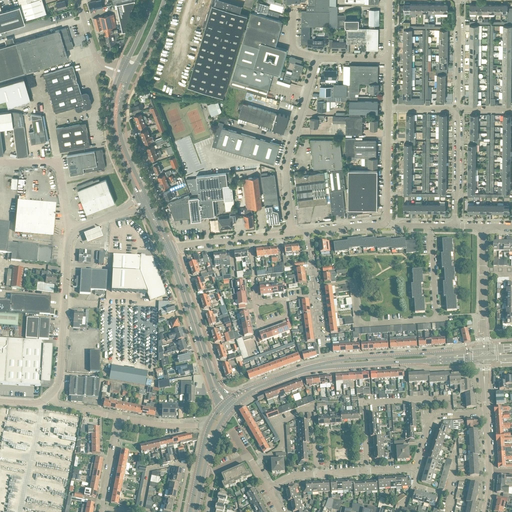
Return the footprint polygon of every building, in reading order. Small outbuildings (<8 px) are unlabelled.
[(42,0),(34,0),(19,5),(24,20),(46,13),(42,0)] [(101,0),(94,2),(89,3),(91,10),(103,7),(101,0)] [(126,31),(135,0),(117,4),(123,32),(126,31)] [(205,28),(188,86),(223,97),(239,43),(244,29),(247,16),(240,13),(242,6),(223,0),(211,0),(203,27),(205,28)] [(330,11),(330,6),(329,0),(308,0),(308,6),(307,6),(306,11),(330,11)] [(56,3),(58,10),(66,7),(64,1),(56,3)] [(280,14),(268,10),(269,6),(257,2),(256,6),(253,6),(251,12),(278,20),(280,14)] [(0,30),(24,23),(19,5),(19,6),(0,11),(0,30)] [(337,28),(338,15),(338,6),(336,6),(330,6),(330,11),(329,26),(329,28),(337,28)] [(379,10),(374,10),(369,10),(369,11),(369,25),(377,25),(377,20),(379,20),(379,10)] [(330,11),(306,11),(301,11),(301,26),(310,26),(329,26),(330,11)] [(283,21),(278,20),(251,12),(246,29),(244,37),(261,42),(276,46),(283,21)] [(114,14),(99,17),(93,18),(96,31),(103,29),(105,36),(106,36),(118,33),(117,29),(113,30),(112,28),(116,27),(114,14)] [(346,15),(338,15),(337,28),(346,28),(359,28),(359,20),(346,19),(346,15)] [(310,38),(310,26),(301,26),(301,44),(308,44),(308,38),(310,38)] [(6,45),(0,47),(0,79),(68,59),(65,50),(73,48),(71,40),(69,41),(68,38),(69,38),(66,27),(59,30),(59,29),(14,43),(6,45)] [(367,28),(362,28),(359,28),(346,28),(346,30),(346,34),(346,38),(346,43),(349,43),(361,43),(361,49),(362,50),(378,50),(378,29),(367,28)] [(116,36),(118,36),(118,33),(106,36),(107,42),(109,42),(108,40),(113,39),(117,39),(116,36)] [(253,67),(261,42),(244,37),(242,44),(237,62),(253,67)] [(326,45),(326,40),(326,38),(317,38),(317,39),(310,39),(310,38),(308,38),(308,44),(308,46),(312,46),(312,48),(323,48),(323,45),(326,45)] [(349,43),(346,43),(345,43),(345,42),(344,42),(344,38),(339,38),(339,42),(332,42),(332,39),(329,39),(329,48),(332,48),(332,50),(349,50),(349,43)] [(121,40),(119,40),(117,41),(117,39),(113,39),(108,40),(109,42),(107,42),(108,46),(117,44),(118,50),(120,50),(123,45),(124,39),(121,40)] [(276,46),(261,42),(253,67),(273,73),(279,75),(286,49),(276,46)] [(300,65),(302,60),(290,57),(289,62),(295,64),(292,75),(286,73),(283,81),(290,82),(291,78),(298,80),(302,65),(300,65)] [(447,67),(447,61),(439,61),(439,67),(435,67),(435,71),(442,71),(442,67),(447,67)] [(273,73),(253,67),(237,62),(232,78),(268,89),(273,73)] [(81,94),(81,93),(72,65),(44,74),(55,112),(74,106),(75,106),(72,96),(81,94)] [(378,84),(378,65),(350,65),(349,81),(348,81),(348,84),(349,84),(349,87),(359,87),(359,84),(369,84),(378,84)] [(321,81),(325,81),(325,79),(336,79),(336,70),(325,70),(325,73),(324,73),(324,75),(322,75),(322,77),(321,77),(321,81)] [(442,75),(442,71),(435,71),(435,75),(437,75),(437,81),(445,81),(445,75),(442,75)] [(268,89),(232,78),(230,86),(266,96),(268,89)] [(23,79),(0,85),(0,101),(5,100),(8,107),(30,101),(23,79)] [(349,96),(349,93),(349,87),(349,84),(348,84),(337,84),(337,82),(334,82),(334,86),(334,96),(335,96),(346,96),(349,96)] [(378,84),(369,84),(369,88),(367,88),(367,92),(378,92),(378,84)] [(334,96),(334,86),(320,87),(320,96),(317,96),(321,96),(328,96),(334,96)] [(90,102),(89,97),(89,96),(88,93),(85,91),(81,93),(81,94),(72,96),(75,106),(74,106),(75,109),(78,111),(82,110),(82,109),(85,108),(86,109),(90,107),(92,105),(91,101),(90,102)] [(445,100),(445,94),(437,93),(437,99),(435,99),(435,104),(442,104),(442,100),(445,100)] [(328,101),(328,96),(321,96),(321,101),(318,101),(318,110),(318,111),(326,110),(326,101),(328,101)] [(144,108),(142,103),(139,104),(139,102),(138,101),(135,102),(134,103),(135,106),(131,107),(133,112),(144,108)] [(221,111),(218,101),(207,105),(211,116),(221,113),(221,111)] [(378,101),(373,101),(358,101),(350,101),(350,102),(349,113),(349,116),(360,116),(360,113),(378,114),(378,101)] [(241,111),(239,118),(272,128),(276,113),(243,103),(242,105),(239,104),(238,110),(241,111)] [(159,113),(156,106),(150,108),(153,116),(154,116),(159,113)] [(0,128),(13,127),(11,111),(0,112),(0,128)] [(22,115),(20,116),(19,113),(11,111),(13,127),(24,126),(22,115)] [(276,113),(272,128),(272,129),(274,129),(284,132),(289,116),(279,113),(277,112),(276,113)] [(142,116),(141,114),(141,113),(134,116),(137,122),(143,119),(147,118),(146,117),(145,116),(144,116),(142,116)] [(162,122),(159,114),(159,113),(154,116),(157,124),(162,122)] [(324,116),(323,116),(318,116),(318,119),(310,119),(310,127),(318,127),(318,123),(321,123),(321,119),(324,119),(324,116)] [(362,116),(360,116),(349,116),(346,116),(346,123),(346,137),(352,137),(352,134),(362,135),(362,116)] [(31,119),(34,131),(44,129),(41,117),(31,119)] [(147,120),(147,118),(143,119),(137,122),(137,123),(136,123),(137,125),(138,125),(139,128),(146,125),(145,123),(146,123),(147,122),(147,120)] [(274,164),(280,144),(222,127),(224,122),(219,121),(212,145),(274,164)] [(165,129),(162,122),(157,124),(160,131),(165,129)] [(90,146),(86,126),(82,123),(56,128),(60,152),(90,146)] [(27,151),(24,126),(13,127),(17,158),(28,156),(27,151)] [(46,141),(44,129),(34,131),(29,132),(31,144),(46,141)] [(147,129),(145,130),(140,132),(143,138),(150,135),(147,129)] [(413,138),(413,132),(406,132),(406,138),(409,138),(409,141),(415,141),(415,138),(413,138)] [(478,139),(478,133),(470,133),(470,139),(473,139),(473,142),(479,142),(479,141),(484,141),(484,139),(478,139)] [(152,134),(150,135),(143,138),(142,139),(143,141),(144,141),(145,144),(155,140),(152,134)] [(158,147),(157,146),(166,142),(165,140),(169,139),(168,137),(156,142),(155,142),(156,144),(153,145),(151,146),(147,148),(149,154),(156,151),(155,149),(158,147)] [(376,157),(376,140),(355,140),(355,138),(345,138),(345,153),(355,153),(355,157),(376,157)] [(315,140),(310,140),(314,169),(327,168),(327,171),(328,182),(330,200),(332,215),(338,214),(338,216),(340,215),(340,214),(345,213),(344,208),(342,190),(345,189),(345,188),(343,169),(339,141),(315,140)] [(411,150),(412,147),(412,144),(415,144),(415,141),(409,141),(409,144),(404,144),(404,150),(411,150)] [(478,151),(478,145),(479,145),(479,142),(473,142),(473,145),(468,144),(468,151),(475,151),(478,151)] [(168,154),(174,152),(171,146),(165,148),(168,154)] [(105,166),(102,149),(67,155),(70,175),(84,173),(84,172),(99,170),(102,170),(102,169),(103,169),(104,169),(104,168),(105,167),(105,166)] [(156,151),(149,154),(151,160),(156,158),(158,157),(161,156),(160,154),(161,154),(161,153),(160,150),(158,150),(156,151)] [(377,167),(377,158),(368,158),(364,158),(364,163),(364,166),(368,166),(368,167),(372,167),(377,167)] [(158,162),(157,162),(153,163),(154,165),(153,165),(156,173),(161,171),(158,162)] [(227,185),(226,172),(225,165),(204,167),(204,175),(196,176),(197,181),(195,181),(195,178),(186,179),(192,194),(189,195),(190,198),(199,197),(198,188),(223,186),(227,185)] [(377,209),(377,170),(348,170),(348,209),(349,213),(363,211),(362,209),(377,209),(378,209),(377,209)] [(244,171),(232,173),(234,191),(240,190),(239,178),(245,177),(244,171)] [(324,172),(308,174),(309,177),(308,177),(308,178),(311,177),(313,193),(314,202),(314,203),(314,204),(327,203),(324,172)] [(168,176),(167,174),(166,174),(158,177),(160,183),(167,180),(166,177),(168,176)] [(176,181),(178,185),(185,182),(183,174),(180,175),(182,179),(176,181)] [(275,174),(268,175),(261,176),(265,206),(272,205),(278,204),(275,174)] [(309,177),(308,174),(295,176),(298,206),(314,204),(314,203),(314,202),(313,193),(311,177),(308,178),(308,177),(309,177)] [(262,207),(261,202),(258,176),(243,179),(246,208),(246,209),(252,208),(262,207)] [(167,180),(160,183),(162,189),(167,187),(169,186),(168,183),(171,182),(170,182),(174,180),(173,178),(169,179),(167,180)] [(115,202),(106,179),(100,181),(99,179),(93,181),(93,180),(76,186),(87,213),(115,202)] [(168,191),(164,192),(166,199),(171,198),(173,197),(176,196),(174,192),(174,190),(184,186),(187,185),(186,182),(178,185),(171,188),(171,190),(170,190),(168,191)] [(234,200),(232,185),(227,185),(223,186),(224,198),(225,201),(234,200)] [(215,199),(224,198),(223,186),(198,188),(199,197),(201,216),(208,216),(215,215),(213,201),(215,201),(215,199)] [(173,201),(168,203),(174,220),(191,218),(191,220),(201,219),(201,217),(201,216),(199,197),(190,198),(189,195),(173,201)] [(445,198),(445,201),(441,201),(441,197),(439,197),(439,205),(439,212),(445,212),(445,205),(448,205),(448,198),(445,198)] [(56,205),(18,201),(15,232),(53,235),(55,216),(55,215),(54,215),(55,212),(56,205)] [(278,205),(278,204),(272,205),(274,222),(279,222),(279,220),(280,220),(278,205)] [(274,222),(272,205),(265,206),(267,221),(269,221),(269,223),(274,222)] [(254,225),(252,212),(252,208),(246,209),(246,208),(243,208),(243,209),(244,209),(245,215),(243,215),(244,221),(245,226),(254,225)] [(236,221),(236,216),(236,214),(229,215),(230,218),(219,219),(220,227),(226,227),(226,226),(232,225),(232,226),(232,221),(236,221)] [(10,223),(0,222),(0,253),(12,254),(11,261),(16,262),(18,243),(8,242),(10,223)] [(99,229),(84,235),(87,244),(102,239),(99,229)] [(363,248),(362,240),(362,238),(355,239),(356,249),(363,248)] [(356,249),(355,239),(348,240),(348,242),(349,249),(356,249)] [(370,249),(369,239),(362,240),(363,248),(363,250),(370,249)] [(417,240),(405,241),(406,249),(406,253),(419,252),(417,240)] [(329,242),(326,242),(320,243),(321,253),(330,251),(329,242)] [(53,247),(18,243),(16,262),(56,266),(57,261),(52,260),(53,247)] [(342,252),(341,243),(334,243),(335,253),(342,252)] [(264,257),(263,249),(257,250),(257,258),(261,257),(262,260),(263,260),(265,260),(264,257)] [(247,251),(241,252),(242,258),(245,258),(246,265),(251,264),(251,261),(249,261),(247,251)] [(223,261),(227,260),(227,266),(231,266),(229,255),(226,256),(226,253),(220,254),(222,269),(224,269),(223,261)] [(222,269),(220,254),(214,255),(214,257),(210,258),(212,264),(215,264),(215,267),(219,266),(219,269),(222,269)] [(112,272),(111,292),(147,294),(150,301),(161,297),(166,295),(152,257),(145,257),(144,255),(141,255),(140,257),(137,257),(113,255),(112,272)] [(199,267),(198,264),(201,263),(200,260),(189,264),(191,269),(199,267)] [(13,267),(13,272),(11,288),(21,289),(23,269),(13,267)] [(200,270),(199,267),(191,269),(193,275),(199,273),(198,270),(200,270)] [(305,275),(304,268),(297,269),(298,276),(305,275)] [(336,277),(337,277),(337,275),(337,274),(345,273),(347,273),(347,269),(345,269),(328,271),(329,274),(323,275),(324,283),(331,282),(331,283),(335,282),(336,282),(335,278),(336,277)] [(95,288),(96,271),(81,270),(80,277),(76,277),(76,280),(75,280),(74,281),(74,282),(75,283),(76,284),(76,287),(80,287),(95,288)] [(48,272),(44,272),(42,271),(41,277),(46,278),(46,283),(37,283),(36,291),(54,293),(54,286),(55,284),(56,285),(56,277),(48,276),(48,272)] [(107,272),(96,271),(95,288),(80,287),(80,294),(90,294),(91,291),(95,291),(95,295),(98,295),(98,296),(99,297),(100,297),(101,296),(102,295),(105,295),(105,291),(106,291),(107,272)] [(213,271),(207,273),(201,275),(202,278),(195,280),(197,286),(204,284),(205,284),(204,278),(205,278),(209,277),(208,275),(214,274),(213,271)] [(306,283),(305,275),(298,276),(295,277),(295,278),(296,284),(298,284),(299,284),(306,283)] [(242,279),(236,280),(236,283),(233,283),(234,289),(237,289),(246,288),(245,284),(244,282),(243,282),(242,279)] [(267,295),(266,286),(265,282),(260,283),(260,287),(257,287),(258,294),(261,293),(261,295),(263,295),(263,296),(267,295)] [(205,287),(204,284),(197,286),(199,292),(205,290),(206,293),(212,291),(211,288),(207,290),(206,287),(205,287)] [(284,291),(287,291),(286,284),(283,285),(283,284),(277,285),(278,294),(282,294),(282,293),(284,293),(284,291)] [(50,315),(50,309),(51,298),(46,297),(10,295),(10,300),(9,312),(50,315)] [(211,301),(209,295),(200,297),(202,303),(210,301),(211,301)] [(0,311),(9,312),(10,300),(0,299),(0,311)] [(247,302),(247,299),(238,300),(239,306),(239,309),(245,308),(245,305),(247,305),(247,302)] [(210,304),(210,301),(202,303),(204,309),(210,307),(209,304),(210,304)] [(175,311),(173,306),(170,307),(169,302),(158,302),(158,311),(161,310),(162,313),(166,311),(167,314),(175,311)] [(246,310),(240,311),(239,311),(240,314),(241,320),(250,318),(249,315),(248,312),(246,313),(246,310)] [(217,314),(216,311),(210,313),(206,314),(208,320),(215,318),(215,315),(217,314)] [(76,313),(74,313),(73,328),(86,329),(87,326),(82,325),(82,317),(85,318),(86,314),(78,313),(77,313),(76,313)] [(219,323),(217,317),(215,318),(208,320),(209,326),(219,323)] [(26,338),(37,339),(39,319),(27,318),(26,338)] [(49,335),(49,325),(50,320),(40,319),(38,339),(49,340),(49,335)] [(511,319),(506,320),(503,320),(503,329),(511,329),(511,319)] [(170,321),(166,323),(167,326),(171,325),(172,329),(175,328),(179,326),(177,320),(170,322),(170,321)] [(283,325),(281,326),(285,337),(288,337),(286,333),(290,332),(289,330),(292,329),(290,323),(287,324),(286,323),(283,324),(283,325)] [(285,337),(281,326),(279,327),(279,326),(276,327),(279,336),(282,335),(283,338),(285,337)] [(279,336),(276,327),(272,328),(272,329),(270,330),(273,338),(279,336)] [(181,328),(176,330),(173,331),(174,333),(168,335),(168,338),(182,333),(181,328)] [(221,332),(220,328),(211,331),(213,337),(222,334),(223,334),(222,331),(221,332)] [(273,338),(270,330),(268,331),(268,330),(265,331),(268,340),(273,338)] [(236,339),(233,331),(228,333),(230,341),(236,339)] [(268,340),(265,331),(262,332),(262,333),(260,334),(261,337),(258,338),(259,343),(268,340)] [(184,338),(182,333),(168,338),(164,339),(165,341),(167,341),(176,339),(176,341),(184,338)] [(223,337),(222,334),(213,337),(215,343),(222,341),(221,338),(223,337)] [(43,343),(0,340),(0,384),(41,387),(41,384),(44,384),(50,384),(50,379),(52,347),(46,347),(43,347),(43,343)] [(184,341),(180,342),(176,343),(177,346),(170,348),(171,350),(186,345),(184,341)] [(317,355),(319,355),(318,344),(314,344),(313,344),(314,350),(309,352),(310,358),(317,357),(317,355)] [(187,350),(186,345),(171,350),(166,352),(167,354),(179,351),(180,353),(187,350)] [(242,356),(239,348),(234,350),(235,352),(238,351),(239,352),(238,353),(240,357),(242,356)] [(90,372),(100,372),(100,351),(90,352),(90,372)] [(227,355),(226,352),(218,354),(220,360),(227,358),(226,355),(227,355)] [(310,358),(309,352),(302,354),(304,360),(310,358)] [(301,361),(299,356),(298,353),(292,355),(295,363),(301,361)] [(295,363),(292,355),(286,358),(289,365),(295,363)] [(175,365),(176,368),(188,365),(188,364),(187,364),(187,363),(190,362),(189,356),(177,359),(179,364),(175,365)] [(170,364),(168,358),(164,359),(161,360),(162,366),(170,364)] [(289,365),(286,358),(281,360),(284,367),(289,365)] [(109,380),(145,387),(147,372),(134,369),(135,363),(113,359),(109,380)] [(284,367),(281,360),(275,362),(278,369),(284,367)] [(278,369),(275,362),(270,364),(272,371),(278,369)] [(229,363),(227,364),(222,365),(224,371),(232,369),(231,366),(230,366),(229,363)] [(267,373),(264,366),(263,363),(257,366),(258,368),(261,376),(267,373)] [(272,371),(270,364),(264,366),(267,373),(272,371)] [(181,376),(193,373),(192,367),(188,368),(188,365),(176,368),(175,368),(176,371),(180,370),(181,376)] [(261,376),(258,368),(257,366),(252,368),(253,370),(255,378),(261,376)] [(232,369),(224,371),(226,377),(232,375),(231,372),(232,372),(232,369)] [(255,378),(253,370),(247,372),(250,380),(255,378)] [(472,381),(464,382),(464,381),(462,379),(461,379),(461,374),(457,375),(457,376),(453,376),(453,375),(450,375),(450,382),(450,386),(461,385),(462,393),(466,393),(473,392),(472,389),(471,389),(471,387),(472,387),(472,381)] [(100,378),(70,378),(69,396),(71,396),(83,397),(98,398),(100,378)] [(305,386),(303,380),(301,381),(301,380),(295,383),(298,390),(302,388),(301,387),(303,386),(305,386)] [(298,390),(295,383),(289,385),(291,391),(294,390),(294,391),(298,390)] [(291,391),(289,385),(283,387),(285,394),(289,393),(288,392),(291,391)] [(285,394),(283,387),(276,390),(279,395),(280,399),(286,397),(285,394)] [(279,395),(276,390),(270,392),(273,399),(276,398),(276,396),(279,395)] [(273,399),(270,392),(265,394),(267,401),(273,399)] [(110,408),(111,401),(111,399),(105,398),(106,393),(102,393),(101,398),(100,403),(104,403),(103,407),(110,408)] [(299,393),(293,395),(294,398),(294,399),(295,400),(295,402),(302,400),(301,397),(299,393)] [(118,400),(115,400),(111,399),(111,401),(110,408),(116,410),(117,402),(118,400)] [(302,400),(295,402),(296,403),(297,408),(304,406),(302,400)] [(148,416),(149,408),(150,405),(147,404),(146,408),(143,407),(141,414),(148,416)] [(159,404),(159,410),(162,410),(162,417),(169,417),(169,407),(163,407),(163,404),(159,404)] [(169,407),(169,417),(175,417),(175,410),(178,410),(179,404),(175,404),(175,407),(169,407)] [(289,404),(283,407),(285,412),(291,410),(289,404)] [(250,413),(247,407),(240,412),(243,417),(250,413)] [(285,412),(283,407),(277,409),(277,410),(279,415),(285,412)] [(279,415),(277,410),(277,409),(268,412),(266,408),(263,410),(265,414),(268,419),(279,415)] [(253,418),(250,413),(243,417),(246,422),(253,418)] [(256,423),(253,418),(246,422),(249,427),(256,423)] [(479,426),(478,419),(467,420),(467,426),(468,426),(468,429),(473,429),(473,426),(479,426)] [(461,431),(460,423),(464,423),(463,420),(453,421),(454,429),(459,431),(461,431)] [(443,424),(443,423),(441,427),(439,426),(437,432),(446,435),(449,425),(450,421),(444,421),(443,424)] [(259,428),(256,423),(249,427),(252,432),(259,428)] [(99,434),(99,428),(91,428),(91,431),(86,431),(86,425),(81,425),(79,434),(88,434),(90,434),(99,434)] [(262,434),(260,430),(264,428),(263,426),(259,428),(252,432),(255,438),(262,434)] [(446,435),(437,432),(435,437),(444,440),(446,435)] [(193,444),(190,434),(184,436),(186,443),(190,442),(190,445),(193,444)] [(265,439),(262,434),(255,438),(258,443),(265,439)] [(415,443),(414,434),(405,435),(405,440),(408,440),(408,443),(415,443)] [(186,443),(184,436),(178,437),(179,443),(180,443),(180,445),(186,443)] [(268,444),(266,441),(270,438),(269,436),(265,439),(258,443),(261,448),(268,444)] [(444,440),(435,437),(434,442),(442,445),(444,440)] [(173,446),(171,439),(165,440),(166,446),(167,446),(168,450),(170,449),(169,447),(173,446)] [(160,449),(159,442),(152,443),(153,449),(156,449),(157,450),(160,449)] [(441,450),(442,445),(434,442),(432,447),(441,450)] [(153,449),(152,443),(146,445),(147,452),(151,451),(152,453),(154,453),(153,449)] [(271,449),(268,444),(261,448),(264,453),(271,449)] [(404,447),(404,445),(401,445),(401,448),(397,448),(397,461),(402,461),(401,460),(405,459),(406,461),(410,460),(409,447),(404,447)] [(439,456),(441,450),(432,447),(430,453),(439,456)] [(437,461),(439,456),(430,453),(428,459),(437,461)] [(308,461),(307,455),(298,456),(299,465),(305,465),(305,461),(308,461)] [(102,466),(103,460),(93,458),(92,464),(102,466)] [(272,473),(285,473),(284,460),(279,460),(279,458),(276,458),(276,460),(272,460),(272,473)] [(427,462),(426,465),(435,468),(437,463),(428,460),(428,462),(427,462)] [(101,472),(102,466),(92,464),(90,470),(93,471),(101,472)] [(239,466),(237,466),(236,467),(237,468),(233,470),(238,483),(252,476),(250,471),(247,472),(244,465),(240,467),(239,466)] [(433,474),(435,468),(426,465),(425,469),(426,469),(425,471),(433,474)] [(176,469),(174,469),(174,472),(171,472),(170,475),(181,477),(183,471),(182,470),(182,469),(177,468),(176,469)] [(238,483),(233,470),(229,472),(228,471),(225,472),(226,473),(222,475),(225,482),(222,484),(224,489),(238,483)] [(99,479),(101,472),(93,471),(92,477),(99,479)] [(180,483),(181,477),(170,475),(169,475),(168,482),(172,483),(178,484),(178,483),(180,483)] [(430,485),(432,479),(423,476),(422,480),(422,482),(430,485)] [(99,479),(92,477),(90,477),(89,481),(91,482),(91,484),(98,485),(99,479)] [(407,477),(401,477),(402,487),(411,486),(411,480),(407,480),(407,477)] [(123,485),(123,481),(115,480),(114,486),(122,487),(127,488),(128,486),(123,485)] [(178,484),(172,483),(168,482),(167,490),(169,491),(177,492),(178,486),(177,486),(178,484)] [(97,492),(98,485),(91,484),(88,483),(87,490),(97,492)] [(313,493),(312,483),(306,484),(306,487),(303,487),(303,494),(313,493)] [(297,495),(296,490),(295,485),(288,486),(289,489),(286,490),(288,496),(297,495)] [(509,495),(509,487),(497,487),(497,493),(503,494),(503,495),(509,495)] [(96,498),(97,492),(87,490),(85,489),(84,496),(96,498)] [(218,495),(218,497),(227,499),(227,497),(226,496),(227,493),(226,493),(226,490),(220,489),(219,492),(218,492),(217,494),(218,494),(218,495)] [(176,499),(177,492),(169,491),(167,490),(166,490),(164,498),(170,499),(174,500),(174,498),(176,499)] [(254,490),(249,492),(246,494),(249,500),(257,495),(254,490)] [(418,502),(421,492),(418,491),(418,492),(415,492),(413,500),(418,502)] [(260,500),(257,495),(249,500),(251,505),(260,500)] [(429,505),(432,496),(429,495),(426,495),(424,503),(429,505)] [(70,506),(71,500),(75,501),(76,498),(68,496),(66,505),(70,506)] [(435,497),(432,496),(429,505),(435,506),(437,498),(435,497)] [(508,499),(503,498),(497,496),(496,501),(495,506),(504,508),(506,509),(511,510),(511,506),(507,505),(507,502),(509,503),(510,502),(510,499),(508,499)] [(173,502),(174,500),(170,499),(164,498),(164,500),(165,500),(164,505),(173,507),(174,502),(173,502)] [(332,511),(332,510),(332,507),(333,503),(334,500),(328,499),(327,502),(326,505),(325,508),(323,511),(332,511)] [(262,505),(260,500),(251,505),(254,509),(262,505)]
